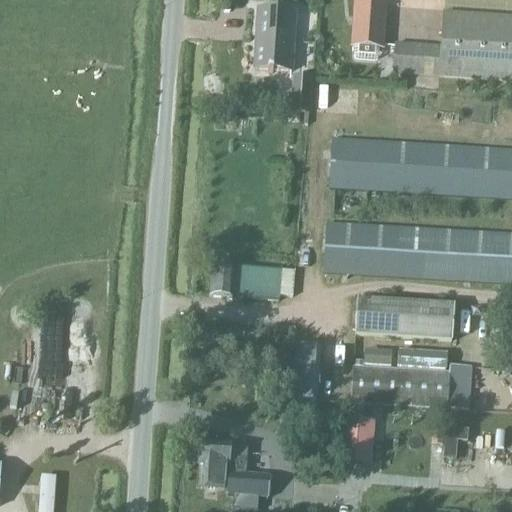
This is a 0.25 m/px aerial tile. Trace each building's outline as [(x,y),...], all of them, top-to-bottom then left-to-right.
[(354,3),(351,49),(354,49),(354,57),(355,60),(357,61),(374,62),(377,61),(378,58),(378,50),(382,51),(383,40),(385,6),(354,3)] [(264,9),(261,48),(256,48),(255,70),(268,71),(268,74),(273,74),(274,72),(291,73),(296,12),(264,9)] [(511,19),(443,15),(441,49),(395,46),(393,76),(511,83),(511,19)] [(291,113),(308,114),(311,80),(293,79),(291,113)] [(326,190),(511,200),(511,150),(329,140),(326,190)] [(321,276),(511,287),(511,238),(323,228),(321,276)] [(212,267),(210,299),(244,301),(256,302),(278,303),(278,298),(292,299),(294,274),(280,272),(280,271),(212,267)] [(354,345),(449,353),(452,317),(357,310),(354,345)] [(505,311),(493,311),(493,336),(505,336),(505,311)] [(292,402),(314,404),(319,348),(296,346),(292,402)] [(447,356),(399,352),(397,369),(440,372),(446,373),(447,356)] [(390,369),(391,354),(371,353),(370,368),(390,369)] [(351,405),(446,411),(469,413),(471,369),(448,368),(448,376),(353,370),(351,405)] [(342,423),(340,452),(372,455),(374,425),(342,423)] [(432,430),(430,446),(442,447),(443,430),(432,430)] [(444,440),(442,463),(455,464),(456,445),(466,446),(467,442),(467,433),(444,431),(444,440)] [(201,443),(199,467),(204,468),(202,492),(224,494),(225,486),(226,469),(229,469),(228,490),(269,494),(270,478),(246,476),(247,455),(241,454),(241,446),(201,443)]
